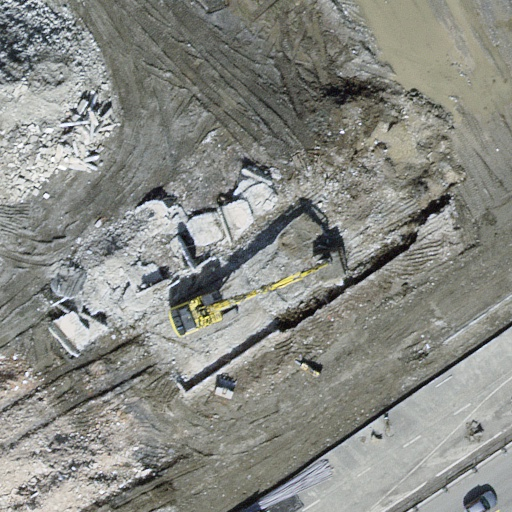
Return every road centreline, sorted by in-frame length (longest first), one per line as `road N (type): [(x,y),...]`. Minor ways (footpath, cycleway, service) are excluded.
road 1 (primary): [(511,332),(256,511)]
road 2 (primary): [(321,511),(511,385)]
